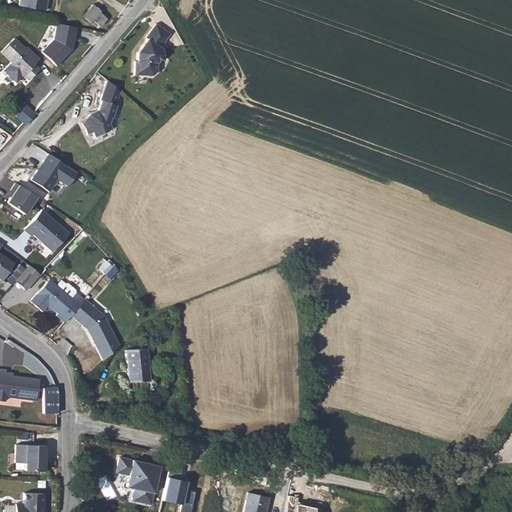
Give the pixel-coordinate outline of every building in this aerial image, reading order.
[(23,0),(22,9),(48,12),(49,0),(23,0)] [(105,12),(96,5),(87,17),(96,25),(98,22),(105,28),(111,19),(104,14),(105,12)] [(55,39),(43,51),(58,65),(69,53),(73,48),(74,49),(77,26),(57,22),(55,39)] [(172,33),(157,22),(147,37),(148,39),(138,51),(138,59),(135,59),(134,74),(153,75),(154,71),(157,71),(157,65),(164,54),(162,46),(172,33)] [(9,59),(1,68),(14,81),(21,74),(28,81),(40,69),(34,63),(39,58),(27,46),(24,49),(14,39),(2,52),(9,59)] [(118,91),(105,78),(96,99),(98,100),(95,110),(87,115),(88,119),(79,124),(83,136),(90,133),(91,138),(110,130),(105,123),(114,106),(112,105),(118,91)] [(24,127),(34,113),(24,105),(13,118),(24,127)] [(42,154),(26,179),(44,191),(54,177),(61,165),(42,154)] [(67,185),(74,174),(61,165),(54,177),(67,185)] [(34,195),(14,182),(9,189),(13,191),(2,207),(18,219),(34,195)] [(50,256),(69,234),(40,208),(20,230),(50,256)] [(0,247),(2,245),(0,243),(0,279),(2,280),(14,263),(0,253),(0,247)] [(98,268),(105,275),(114,264),(107,257),(98,268)] [(28,264),(14,279),(24,288),(38,273),(28,264)] [(51,272),(29,300),(41,310),(44,306),(62,321),(82,297),(51,272)] [(107,318),(92,305),(78,322),(89,331),(97,348),(116,339),(107,318)] [(131,349),(133,381),(154,379),(152,347),(131,349)] [(3,367),(0,366),(0,398),(2,398),(5,396),(5,394),(34,397),(36,376),(3,372),(3,367)] [(50,447),(20,446),(20,464),(30,464),(29,472),(51,472),(51,463),(50,463),(50,447)] [(159,466),(120,457),(116,472),(129,475),(126,486),(134,488),(131,499),(150,504),(159,466)] [(187,481),(165,477),(160,501),(180,505),(178,511),(191,511),(196,491),(186,489),(187,481)] [(39,511),(40,495),(20,494),(20,505),(12,505),(11,511),(39,511)] [(297,497),(287,495),(284,511),(313,511),(314,507),(296,503),(297,497)] [(266,511),(268,499),(247,496),(244,511),(266,511)]
